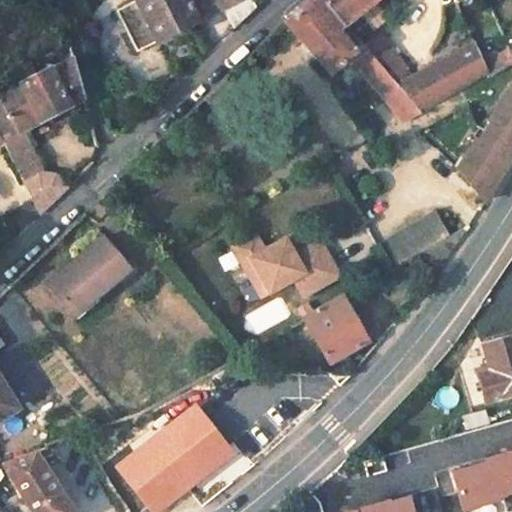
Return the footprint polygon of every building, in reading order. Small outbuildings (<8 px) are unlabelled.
[(252,0),(136,0),(117,10),(137,51),(219,10),(232,29),(256,6),(252,0)] [(321,0),(311,0),(287,21),(331,74),(356,51),(339,31),(345,27),(321,0)] [(321,0),(345,27),(378,0),(321,0)] [(96,21),(83,28),(88,39),(102,33),(96,21)] [(475,41),(396,85),(421,113),(490,73),(484,61),(475,41)] [(508,47),(484,61),(490,73),(511,61),(511,60),(511,55),(511,54),(508,47)] [(393,82),(367,52),(353,65),(378,94),(393,82)] [(0,92),(0,137),(2,137),(3,139),(20,130),(83,97),(71,56),(0,92)] [(457,171),(485,203),(511,160),(511,80),(511,81),(482,128),(485,129),(480,138),(474,146),(472,145),(457,171)] [(394,82),(393,82),(378,94),(402,124),(421,113),(396,85),(394,82)] [(6,145),(24,136),(20,130),(3,139),(6,145)] [(6,145),(26,180),(41,172),(35,160),(24,136),(6,145)] [(41,172),(26,180),(43,211),(68,187),(55,174),(41,172)] [(435,213),(422,221),(436,244),(449,237),(435,213)] [(422,221),(410,228),(423,251),(436,244),(422,221)] [(423,251),(420,253),(438,269),(465,233),(470,226),(471,224),(449,237),(436,244),(423,251)] [(410,228),(385,242),(399,265),(420,253),(423,251),(410,228)] [(339,246),(347,259),(373,243),(364,229),(339,246)] [(254,234),(232,246),(254,284),(262,279),(270,293),(292,280),(302,297),(339,276),(319,242),(299,253),(294,256),(285,241),(284,239),(264,251),(254,234)] [(102,238),(49,283),(76,315),(130,270),(102,238)] [(291,238),(285,241),(294,256),(299,253),(291,238)] [(262,279),(254,284),(261,298),(270,293),(262,279)] [(342,298),(305,319),(331,363),(367,341),(342,298)] [(477,374),(484,402),(511,393),(511,335),(482,345),(486,358),(490,370),(477,374)] [(0,419),(19,408),(0,376),(0,347),(4,345),(0,339),(0,419)] [(473,362),(477,374),(490,370),(486,358),(473,362)] [(117,420),(93,428),(99,445),(103,457),(126,449),(117,420)] [(93,428),(36,447),(46,464),(99,445),(93,428)] [(36,447),(1,459),(33,511),(75,511),(46,464),(36,447)] [(354,511),(408,511),(405,498),(354,510),(354,511)]
